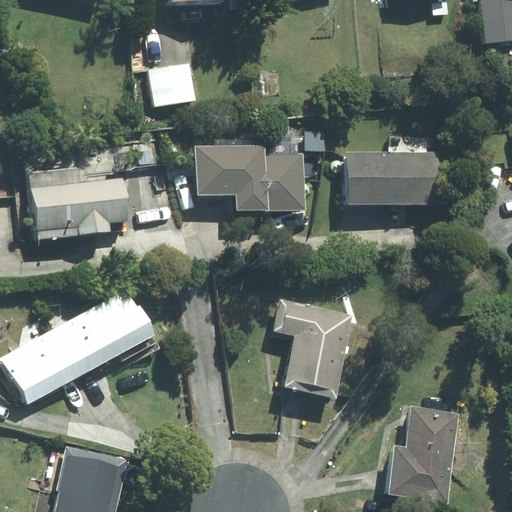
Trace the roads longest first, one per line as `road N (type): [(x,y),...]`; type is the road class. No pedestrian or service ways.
road 1 (unknown): [(234,506),(371,391),(472,225)]
road 2 (unknown): [(234,506),(194,414),(175,228)]
